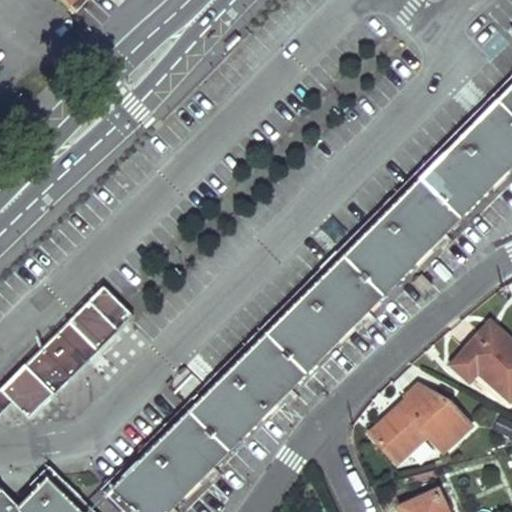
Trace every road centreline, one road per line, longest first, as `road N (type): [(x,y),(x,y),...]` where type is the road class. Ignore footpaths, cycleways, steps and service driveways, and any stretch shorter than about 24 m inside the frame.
road 1 (primary): [(0,212),(214,0)]
road 2 (residential): [(319,421),(511,257)]
